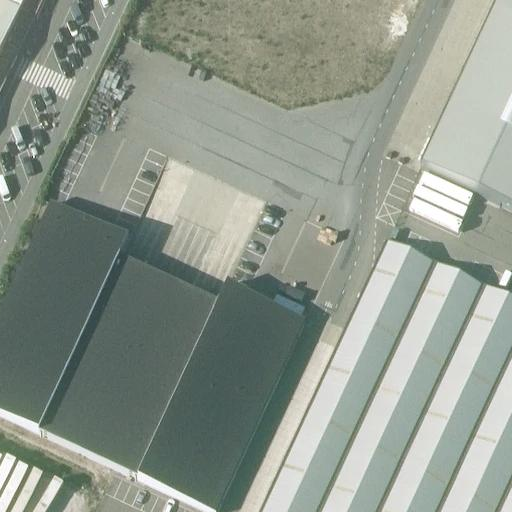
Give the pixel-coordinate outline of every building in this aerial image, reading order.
[(0,0),(0,58),(26,0),(0,0)] [(511,0),(498,0),(420,171),(511,213),(511,0)] [(48,208),(0,313),(0,420),(201,511),(217,511),(303,324),(299,322),(271,309),(225,288),(217,307),(118,261),(126,243),(48,208)] [(511,511),(511,301),(385,243),(260,511),(511,511)] [(276,297),(271,309),(299,322),(305,310),(276,297)]
